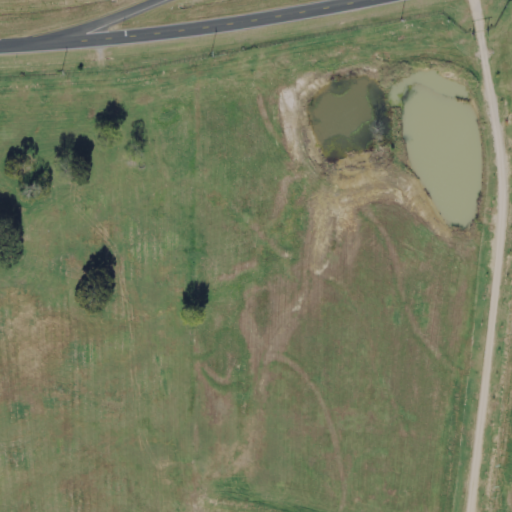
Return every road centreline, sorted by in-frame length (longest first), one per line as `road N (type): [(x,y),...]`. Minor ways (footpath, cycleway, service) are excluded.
road 1 (tertiary): [(26,46),(353,0)]
road 2 (motorway): [(26,46),(156,0)]
